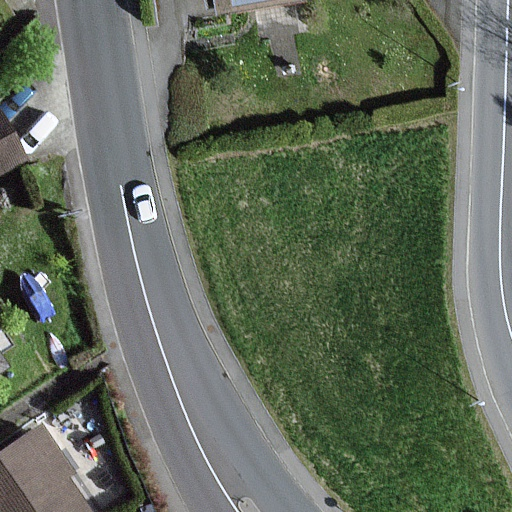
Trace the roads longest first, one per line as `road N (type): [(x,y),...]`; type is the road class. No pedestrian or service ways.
road 1 (primary): [(157,334),(132,242),(93,0)]
road 2 (residential): [(511,327),(500,249),(508,0)]
road 3 (primary): [(274,511),(157,334)]
road 4 (primary): [(157,334),(194,454),(223,511)]
